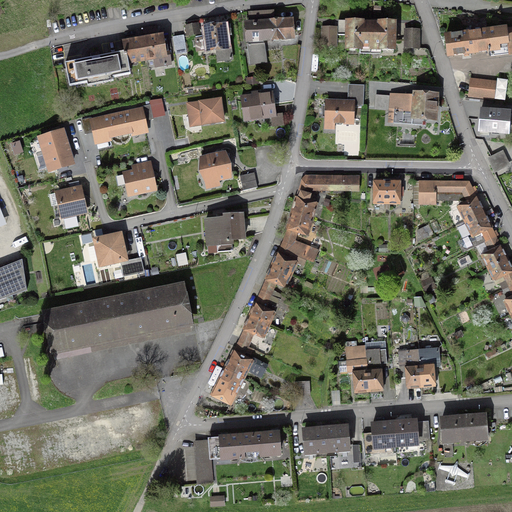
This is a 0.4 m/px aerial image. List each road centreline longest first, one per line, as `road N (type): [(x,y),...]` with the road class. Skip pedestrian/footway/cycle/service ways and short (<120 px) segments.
road 1 (residential): [(511,396),(180,424)]
road 2 (residential): [(75,139),(99,210),(116,225),(282,189)]
road 3 (residential): [(53,42),(307,0)]
road 4 (residential): [(282,189),(201,382)]
road 5 (residential): [(201,382),(0,425)]
road 6 (residential): [(291,167),(478,167)]
road 7 (residential): [(478,167),(417,0)]
road 8 (residential): [(311,0),(291,167)]
